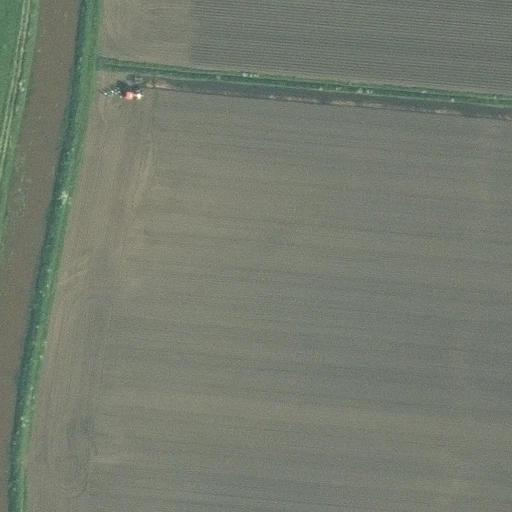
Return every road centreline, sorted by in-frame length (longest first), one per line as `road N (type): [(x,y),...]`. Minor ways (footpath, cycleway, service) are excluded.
road 1 (track): [(19,511),(92,0)]
road 2 (track): [(0,143),(27,0)]
